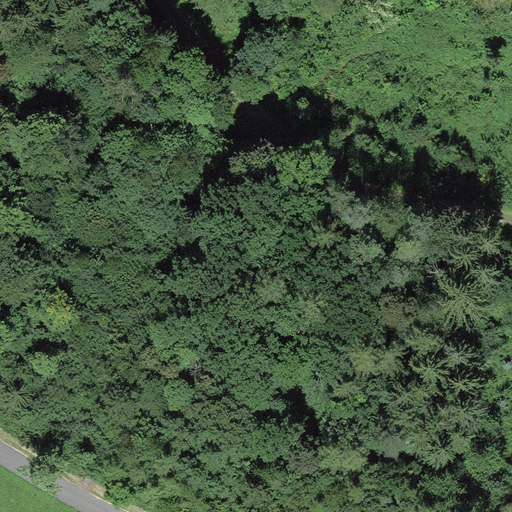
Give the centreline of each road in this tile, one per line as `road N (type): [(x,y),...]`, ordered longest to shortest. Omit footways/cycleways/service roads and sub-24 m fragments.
road 1 (track): [(160,0),(241,98),(336,171),(419,198),(511,215)]
road 2 (track): [(0,432),(132,511)]
